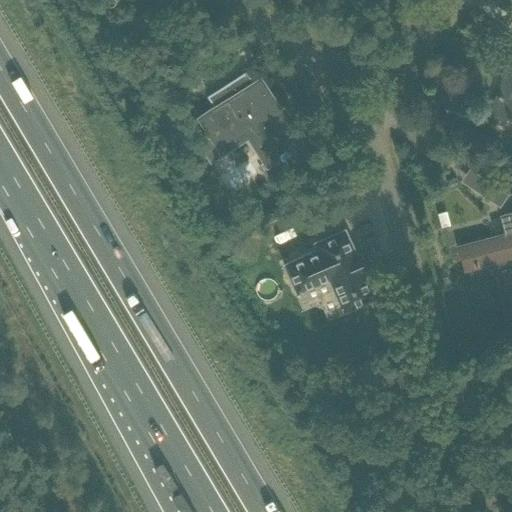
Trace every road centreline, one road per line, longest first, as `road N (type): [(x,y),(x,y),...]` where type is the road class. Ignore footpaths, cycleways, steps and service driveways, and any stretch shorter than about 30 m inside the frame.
road 1 (motorway): [(262,511),(0,68)]
road 2 (residential): [(479,511),(447,434),(346,96)]
road 3 (motorway): [(0,173),(201,511)]
road 4 (residential): [(346,96),(329,74),(206,0)]
